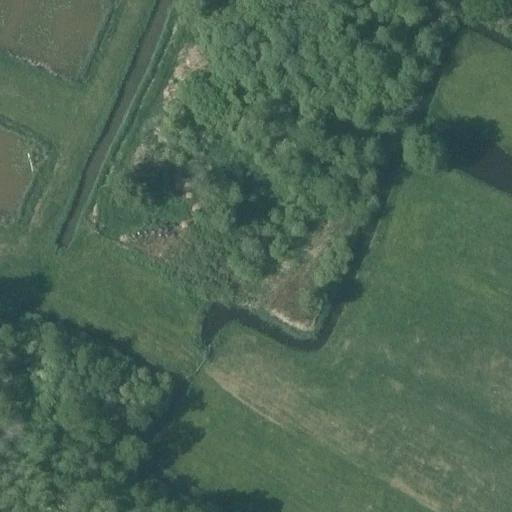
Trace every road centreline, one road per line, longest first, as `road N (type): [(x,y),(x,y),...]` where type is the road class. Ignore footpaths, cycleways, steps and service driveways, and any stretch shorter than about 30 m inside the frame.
road 1 (track): [(72,283),(201,365),(263,425),(412,511)]
road 2 (track): [(0,255),(72,283),(187,18)]
